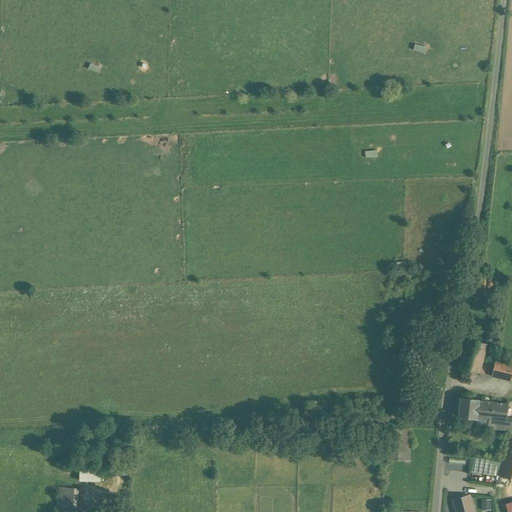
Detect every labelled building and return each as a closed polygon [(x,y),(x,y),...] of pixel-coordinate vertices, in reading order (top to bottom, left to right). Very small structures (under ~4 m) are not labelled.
[(486,344),(465,339),(458,368),(479,373),(482,363),(486,344)] [(511,370),(511,364),(494,360),(493,366),(490,376),(510,381),(511,370)] [(493,366),(482,363),(479,373),(490,376),(493,366)] [(477,400),(460,399),(458,417),(475,418),(477,401),(477,400)] [(507,404),(477,401),(475,418),(488,420),(487,428),(511,430),(511,418),(507,418),(508,416),(506,415),(507,404)] [(409,428),(386,428),(386,460),(409,460),(409,428)] [(511,437),(509,437),(498,475),(511,479),(511,437)] [(100,462),(80,461),(79,481),(100,481),(100,462)] [(124,483),(128,469),(116,466),(113,480),(124,483)] [(73,511),(75,488),(58,486),(56,511),(73,511)] [(472,511),(469,496),(452,500),(455,511),(472,511)] [(481,499),(481,509),(491,509),(491,499),(481,499)]
